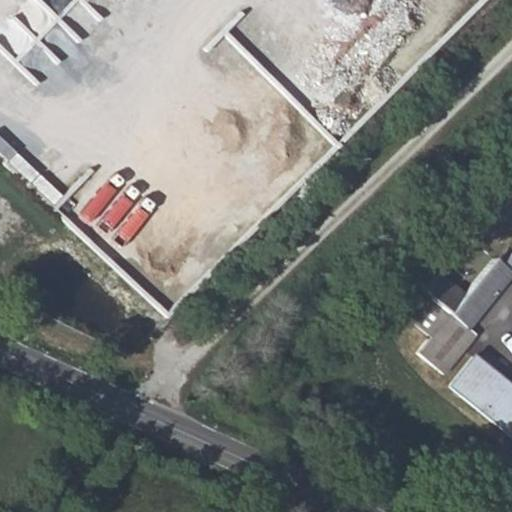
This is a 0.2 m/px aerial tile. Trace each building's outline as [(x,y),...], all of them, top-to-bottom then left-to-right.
[(511,120),(511,84),(488,108),(508,125),(511,120)] [(411,287),(422,297),(454,322),(511,261),(511,250),(507,247),(492,261),(484,256),(453,294),(427,271),(411,287)] [(454,322),(422,297),(402,319),(416,335),(404,349),(429,370),(462,334),(454,322)] [(240,349),(227,362),(234,369),(247,357),(240,349)] [(437,387),(511,444),(511,392),(462,354),(437,387)]
